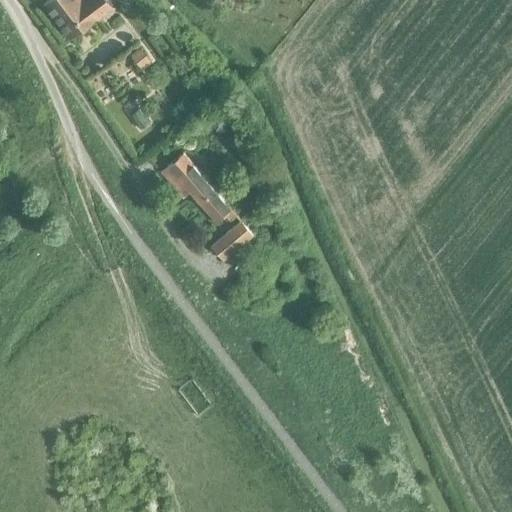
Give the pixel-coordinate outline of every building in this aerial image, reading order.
[(48,0),(46,2),(71,35),(114,4),(110,0),(48,0)] [(139,48),(129,55),(140,70),(150,62),(139,48)] [(209,113),(209,129),(226,129),(226,113),(209,113)] [(182,153),(160,172),(182,197),(189,192),(215,222),(224,215),(229,221),(235,215),(182,153)] [(224,261),(254,235),(243,222),(212,247),(224,261)]
